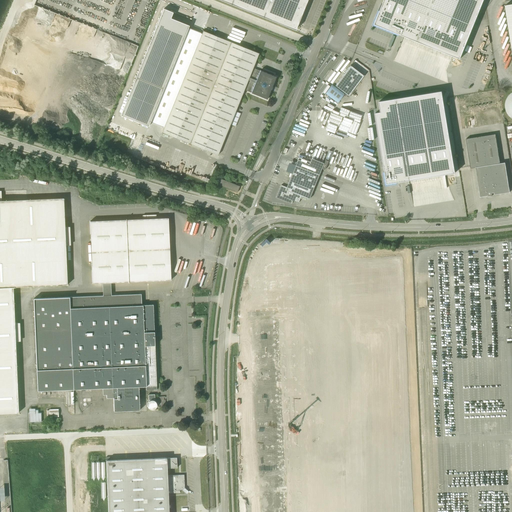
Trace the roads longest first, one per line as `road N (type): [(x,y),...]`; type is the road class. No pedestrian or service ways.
road 1 (tertiary): [(224,511),(220,339),(235,249),(248,229)]
road 2 (tertiary): [(248,229),(229,210),(0,140)]
road 3 (tertiary): [(248,229),(275,217),(389,227),(511,220)]
road 4 (unclassified): [(263,183),(335,0)]
road 5 (unknown): [(354,332),(413,331),(414,438)]
road 6 (unknown): [(316,334),(316,280),(328,273),(340,279),(328,333)]
road 7 (unknown): [(249,446),(256,347),(248,335),(265,335)]
